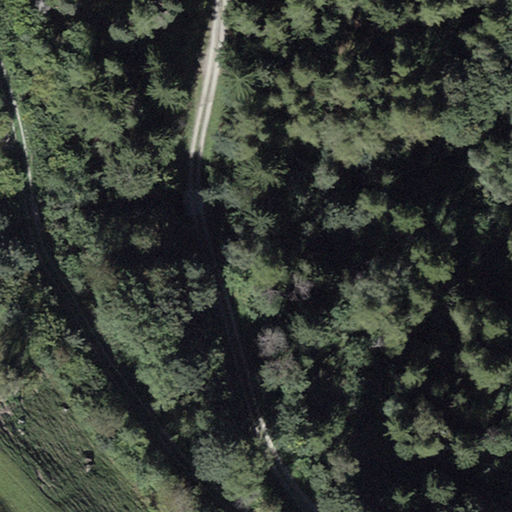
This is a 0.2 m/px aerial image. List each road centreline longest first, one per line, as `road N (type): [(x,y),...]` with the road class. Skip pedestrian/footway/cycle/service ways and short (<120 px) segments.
road 1 (track): [(327,511),(206,325),(192,196),(201,0)]
road 2 (track): [(0,63),(24,143),(27,253),(82,330),(252,511)]
